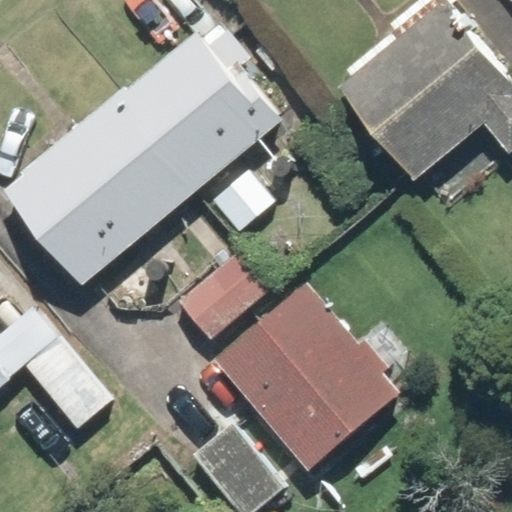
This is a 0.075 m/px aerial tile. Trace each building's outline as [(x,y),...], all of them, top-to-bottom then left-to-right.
[(511,74),(506,79),(441,0),(332,89),(412,186),(484,127),(511,160),(511,158),(511,74)] [(245,67),(255,59),(220,16),(0,192),(0,201),(74,294),(289,122),(245,67)] [(247,167),(208,202),(237,235),(277,200),(247,167)] [(243,246),(175,298),(207,340),(276,287),(243,246)] [(410,354),(379,317),(354,338),(305,280),(212,357),(308,474),(405,393),(388,373),(410,354)] [(59,329),(22,360),(77,427),(114,397),(59,329)] [(0,396),(15,384),(0,364),(0,396)] [(265,511),(289,492),(227,420),(188,453),(239,511),(265,511)]
